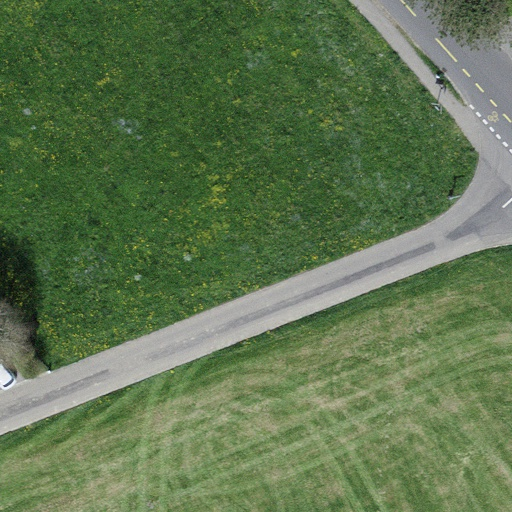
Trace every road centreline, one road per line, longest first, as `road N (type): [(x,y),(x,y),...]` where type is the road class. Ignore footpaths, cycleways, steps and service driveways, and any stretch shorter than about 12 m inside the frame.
road 1 (unclassified): [(511,198),(491,217),(0,412)]
road 2 (tertiary): [(418,0),(511,103)]
